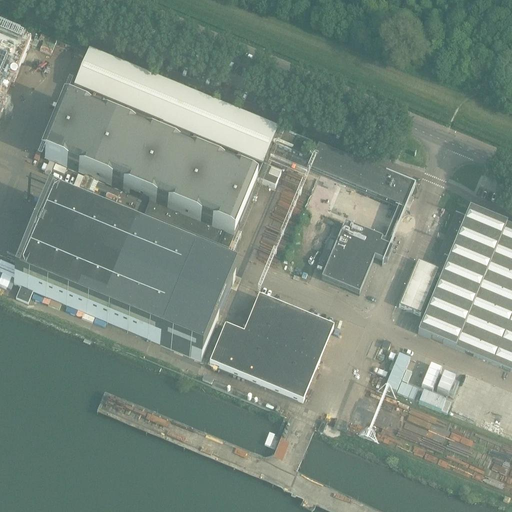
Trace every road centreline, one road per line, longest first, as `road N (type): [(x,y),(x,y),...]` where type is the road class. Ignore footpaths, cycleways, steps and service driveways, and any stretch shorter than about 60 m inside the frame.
road 1 (unknown): [(35,183),(511,379)]
road 2 (tertiary): [(511,168),(103,0)]
